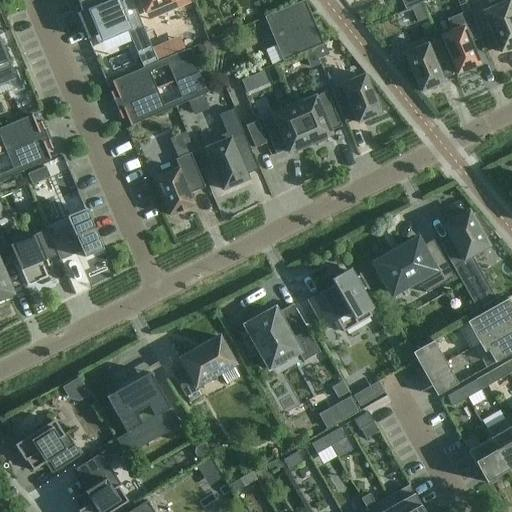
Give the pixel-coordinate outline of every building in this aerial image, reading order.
[(115,105),(198,70),(188,48),(157,62),(131,1),(120,5),(117,0),(78,0),(97,44),(127,31),(143,68),(111,81),(115,91),(111,92),(111,91),(110,92),(115,105)] [(139,0),(143,9),(156,3),(161,15),(190,2),(189,0),(139,0)] [(305,0),(264,17),(283,61),(304,52),(313,49),(323,44),(305,0)] [(427,0),(400,0),(405,10),(427,0)] [(511,0),(506,0),(507,2),(483,12),(500,53),(511,47),(511,0)] [(419,5),(411,9),(417,23),(425,19),(419,5)] [(457,74),(479,65),(470,43),(479,38),(480,40),(481,39),(469,10),(446,19),(452,31),(440,36),(457,74)] [(202,26),(185,33),(191,48),(208,41),(202,26)] [(175,27),(149,34),(152,47),(179,39),(175,27)] [(0,84),(15,78),(3,50),(4,50),(0,39),(0,84)] [(411,70),(420,92),(443,83),(441,79),(452,75),(438,40),(404,54),(405,55),(398,58),(397,57),(396,58),(408,73),(410,72),(409,71),(411,70)] [(209,42),(196,47),(200,58),(213,52),(209,42)] [(320,65),(313,49),(304,52),(311,68),(320,65)] [(207,92),(198,70),(115,105),(121,119),(122,119),(122,118),(126,116),(130,125),(207,92)] [(330,90),(345,124),(356,120),(357,123),(380,113),(386,110),(387,110),(388,109),(376,94),(375,95),(375,96),(373,97),(364,75),(330,90)] [(255,87),(244,91),(249,103),(260,99),(255,87)] [(272,115),(261,119),(275,154),(286,150),(288,153),(293,150),(295,153),(326,139),(325,137),(331,134),(330,131),(341,127),(326,92),(293,106),(290,98),(269,106),(272,115)] [(222,189),(247,179),(239,160),(252,155),(233,109),(219,115),(227,133),(219,136),(216,144),(205,149),(222,189)] [(0,128),(0,154),(46,135),(41,121),(39,122),(40,123),(36,124),(32,115),(0,128)] [(255,148),(267,144),(257,121),(246,126),(255,148)] [(52,148),(46,135),(0,154),(0,180),(51,159),(47,150),(51,148),(51,149),(52,148)] [(153,179),(154,181),(151,182),(156,193),(158,192),(168,215),(177,212),(178,213),(185,210),(185,208),(194,205),(189,194),(204,187),(190,153),(175,159),(178,168),(153,179)] [(45,167),(28,174),(32,184),(49,176),(45,167)] [(67,217),(71,227),(49,236),(59,260),(81,251),(84,257),(102,249),(77,191),(76,191),(84,210),(67,217)] [(488,246),(484,238),(489,234),(490,235),(491,234),(474,213),(472,214),(473,214),(471,215),(468,211),(442,225),(450,238),(439,244),(476,309),(495,298),(494,297),(493,298),(469,257),(488,246)] [(9,245),(26,286),(47,277),(43,268),(48,266),(46,260),(57,255),(46,230),(9,245)] [(0,299),(12,294),(1,267),(12,263),(1,237),(0,237),(0,299)] [(401,242),(384,252),(387,257),(375,264),(379,271),(374,274),(383,290),(388,287),(392,293),(417,279),(425,293),(454,277),(433,240),(420,247),(416,240),(404,247),(401,242)] [(354,273),(306,300),(322,328),(336,320),(343,332),(371,317),(368,312),(373,309),(363,291),(366,289),(367,290),(369,290),(360,274),(359,275),(359,276),(356,278),(354,273)] [(511,307),(507,299),(467,322),(479,344),(511,324),(511,307)] [(274,309),(244,326),(269,369),(297,353),(302,362),(319,353),(292,304),(276,313),(274,309)] [(511,324),(479,344),(484,352),(487,351),(494,363),(511,353),(511,324)] [(445,348),(454,364),(475,352),(466,336),(445,348)] [(181,363),(169,370),(185,397),(198,390),(195,386),(220,373),(226,384),(238,377),(232,366),(234,364),(218,337),(179,359),(181,363)] [(433,341),(412,353),(425,375),(445,363),(433,341)] [(511,358),(503,364),(508,374),(511,372),(511,358)] [(445,363),(425,375),(437,396),(457,384),(445,363)] [(503,364),(488,373),(494,383),(508,374),(503,364)] [(150,372),(106,397),(126,433),(154,417),(164,434),(180,425),(171,408),(170,408),(150,372)] [(475,380),(460,388),(466,398),(481,390),(475,380)] [(341,383),(333,388),(338,398),(347,393),(341,383)] [(48,395),(56,410),(77,398),(69,384),(48,395)] [(460,388),(446,396),(452,406),(465,399),(466,398),(460,388)] [(363,390),(352,396),(359,407),(370,401),(363,390)] [(350,397),(334,406),(342,420),(358,411),(350,397)] [(353,420),(359,430),(373,422),(367,412),(353,420)] [(126,433),(116,439),(126,456),(164,434),(154,417),(126,433)] [(506,418),(484,430),(489,439),(507,470),(511,467),(511,428),(511,427),(506,418)] [(34,432),(16,444),(32,471),(48,461),(55,472),(80,456),(66,433),(61,436),(52,421),(46,425),(44,422),(33,430),(34,432)] [(339,428),(325,436),(330,446),(345,438),(339,428)] [(330,446),(325,436),(310,444),(316,454),(330,446)] [(474,436),(463,442),(486,482),(507,470),(489,439),(479,445),(474,436)] [(196,447),(195,453),(199,460),(210,454),(203,443),(196,447)] [(88,490),(72,499),(80,511),(111,511),(126,503),(116,488),(121,485),(108,465),(121,457),(114,445),(75,469),(88,490)] [(288,470),(303,462),(297,452),(282,460),(288,470)] [(281,465),(277,458),(266,464),(270,471),(281,465)] [(210,459),(197,467),(205,478),(217,470),(210,459)] [(243,487),(239,479),(228,485),(232,493),(243,487)] [(423,511),(409,485),(387,497),(395,511),(423,511)] [(369,494),(361,498),(367,509),(368,511),(395,511),(387,497),(375,504),(369,494)] [(153,511),(147,501),(128,511),(153,511)]
